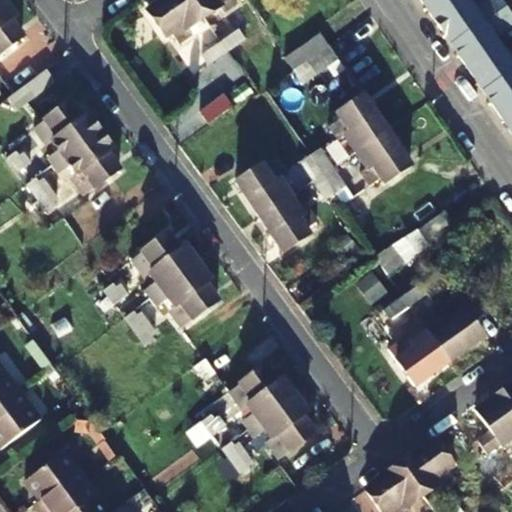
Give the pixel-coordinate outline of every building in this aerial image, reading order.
[(0,0),(0,31),(12,23),(17,19),(3,0),(0,0)] [(191,0),(165,0),(148,12),(166,37),(172,33),(180,46),(194,36),(190,30),(205,20),(191,0)] [(191,0),(205,20),(221,8),(226,14),(240,5),(236,0),(191,0)] [(418,0),(435,23),(468,0),(418,0)] [(451,47),(507,8),(501,0),(487,0),(474,9),(468,0),(435,23),(451,47)] [(451,47),(467,71),(500,48),(494,40),(511,27),(511,15),(507,8),(451,47)] [(108,38),(129,53),(147,29),(126,14),(108,38)] [(0,56),(24,39),(12,23),(0,31),(0,56)] [(339,26),(304,49),(312,61),(325,52),(347,37),(339,26)] [(222,44),(229,54),(247,41),(241,31),(222,44)] [(332,63),(354,48),(347,37),(325,52),(332,63)] [(222,44),(204,57),(211,67),(229,54),(222,44)] [(467,71),(483,94),(511,73),(511,52),(506,56),(500,48),(467,71)] [(48,70),(12,98),(20,111),(56,82),(48,70)] [(511,73),(483,94),(499,118),(511,109),(511,73)] [(387,132),(363,97),(338,114),(341,119),(330,127),(340,141),(345,137),(356,153),(387,132)] [(46,143),(52,139),(60,151),(63,154),(75,145),(67,133),(85,120),(72,102),(45,121),(47,123),(36,130),(46,143)] [(511,109),(499,118),(511,136),(511,109)] [(109,154),(115,150),(90,116),(85,120),(67,133),(75,145),(63,154),(60,151),(49,159),(61,175),(72,167),(70,165),(83,156),(91,167),(109,154)] [(387,132),(356,153),(367,169),(362,173),(372,186),(382,179),(387,184),(412,167),(387,132)] [(311,157),(323,176),(333,169),(321,150),(311,157)] [(20,157),(17,152),(8,158),(19,173),(31,164),(25,154),(20,157)] [(70,165),(72,167),(82,180),(76,185),(86,196),(122,171),(109,154),(91,167),(83,156),(70,165)] [(314,181),(323,176),(311,157),(302,163),(314,181)] [(263,166),(236,184),(260,219),(291,197),(280,182),(286,177),(278,163),(266,171),(263,166)] [(336,195),(346,188),(333,169),(323,176),(336,195)] [(449,173),(428,188),(436,198),(456,183),(449,173)] [(314,181),(327,201),(336,195),(323,176),(314,181)] [(37,181),(29,186),(40,201),(53,191),(45,181),(40,184),(37,181)] [(56,204),(59,201),(53,191),(40,201),(49,214),(58,208),(56,204)] [(137,191),(118,206),(126,218),(145,203),(137,191)] [(291,197),(260,219),(283,254),(310,236),(307,231),(318,224),(309,210),(302,214),(291,197)] [(147,206),(127,221),(135,232),(154,216),(147,206)] [(444,212),(419,231),(428,243),(453,225),(444,212)] [(474,212),(456,226),(465,238),(483,225),(474,212)] [(142,273),(147,270),(158,283),(160,287),(172,277),(164,266),(182,252),(169,235),(133,262),(142,273)] [(394,258),(397,264),(420,250),(411,235),(379,254),(384,264),(394,258)] [(207,286),(212,282),(188,248),(182,252),(164,266),(172,277),(160,287),(158,283),(147,291),(159,308),(170,300),(168,297),(181,289),(189,299),(207,286)] [(118,290),(115,285),(106,291),(117,305),(129,296),(122,287),(118,290)] [(402,298),(409,307),(428,293),(422,285),(402,298)] [(168,297),(170,300),(180,314),(175,318),(184,330),(220,304),(207,286),(189,299),(181,289),(168,297)] [(402,298),(385,311),(391,320),(409,307),(402,298)] [(428,331),(449,362),(484,337),(466,311),(461,314),(452,304),(439,313),(444,320),(428,331)] [(135,312),(127,319),(138,334),(150,324),(143,314),(139,316),(135,312)] [(234,323),(212,339),(221,351),(243,335),(234,323)] [(154,336),(157,334),(150,324),(138,334),(148,346),(156,340),(154,336)] [(397,361),(415,387),(449,362),(428,331),(412,342),(407,335),(394,345),(402,356),(397,361)] [(0,404),(20,390),(0,362),(0,404)] [(240,406),(245,402),(255,416),(258,418),(270,409),(261,397),(279,384),(267,367),(231,393),(240,406)] [(304,417),(309,414),(285,380),(279,384),(261,397),(270,409),(258,418),(255,416),(244,423),(256,439),(267,432),(265,429),(278,420),(286,431),(304,417)] [(511,385),(491,401),(503,415),(511,409),(511,385)] [(0,443),(4,449),(43,419),(20,390),(0,404),(0,443)] [(491,401),(476,412),(490,432),(478,441),(488,455),(500,446),(502,449),(511,441),(511,409),(503,415),(491,401)] [(215,421),(212,416),(204,423),(214,436),(226,427),(220,417),(215,421)] [(265,429),(267,432),(277,445),(272,449),(280,460),(317,435),(304,417),(286,431),(278,420),(265,429)] [(437,439),(402,464),(425,496),(440,485),(445,491),(458,482),(450,470),(455,466),(437,439)] [(232,444),(223,450),(234,465),(247,455),(239,444),(235,446),(232,444)] [(42,502),(35,507),(39,511),(51,511),(90,483),(67,453),(28,483),(42,502)] [(250,468),(254,465),(247,455),(234,465),(244,478),(253,471),(250,468)] [(411,511),(409,508),(425,496),(402,464),(368,489),(383,511),(391,511),(411,511)] [(112,511),(90,483),(51,511),(112,511)]
